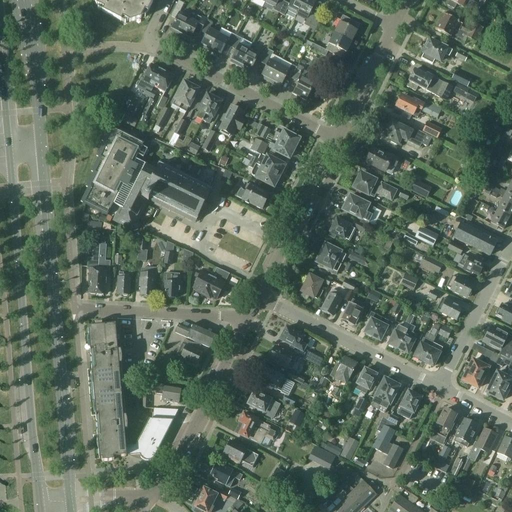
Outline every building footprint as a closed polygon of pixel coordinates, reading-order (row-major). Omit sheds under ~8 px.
[(94,0),(96,5),(99,6),(97,9),(126,24),(127,21),(130,22),(141,19),(142,16),(145,17),(153,3),(147,0),(132,0),(123,3),(117,0),(94,0)] [(273,10),(279,13),(284,2),(281,0),(266,0),(265,2),(275,7),(273,10)] [(291,0),(290,4),(284,2),(279,13),(284,16),(287,10),(297,15),(304,0),(291,0)] [(304,25),(310,28),(311,26),(316,15),(311,12),(316,2),(311,0),(304,0),(297,15),(306,20),(304,25)] [(468,1),(468,0),(449,0),(449,1),(450,1),(447,6),(454,9),(457,5),(464,8),(465,8),(477,14),(480,7),(468,1)] [(180,36),(189,18),(179,13),(184,4),(178,1),(170,16),(176,19),(170,31),(180,36)] [(322,17),(316,15),(311,26),(316,28),(322,17)] [(463,18),(460,24),(459,23),(459,22),(460,19),(459,18),(456,17),(455,19),(455,20),(454,21),(443,15),(435,30),(463,44),(467,38),(475,43),(483,29),(463,18)] [(200,32),(206,21),(196,16),(194,21),(189,18),(180,36),(189,41),(196,29),(200,32)] [(343,16),(334,33),(352,42),(360,25),(343,16)] [(206,21),(200,32),(206,35),(200,46),(210,51),(219,34),(209,29),(212,24),(206,21)] [(219,34),(210,51),(220,57),(226,45),(231,48),(238,34),(235,32),(234,35),(222,29),(219,34)] [(343,59),(352,42),(334,33),(325,50),(343,59)] [(238,34),(231,48),(236,50),(230,62),(240,67),(252,44),(242,39),(243,37),(238,34)] [(430,41),(427,47),(425,47),(424,50),(424,51),(423,54),(424,54),(421,59),(433,65),(435,60),(440,62),(444,55),(449,57),(452,51),(447,48),(441,45),(440,47),(430,41)] [(261,63),(268,50),(267,52),(261,49),(259,54),(249,49),(252,44),(240,67),(250,72),(256,61),(261,63)] [(312,44),(310,49),(321,55),(324,49),(312,44)] [(268,50),(261,63),(266,66),(260,78),(270,83),(282,60),(272,55),(273,53),(268,50)] [(459,52),(456,57),(465,62),(467,57),(459,52)] [(282,60),(270,83),(280,88),(286,76),(291,79),(293,77),(297,68),(292,65),(289,70),(279,65),(282,60)] [(152,91),(154,86),(162,71),(151,65),(143,80),(150,84),(147,89),(144,95),(149,97),(152,91)] [(297,68),(293,77),(298,79),(304,68),(298,65),(297,68)] [(407,87),(415,91),(418,87),(426,91),(433,77),(433,78),(433,77),(427,74),(425,75),(415,70),(412,75),(411,75),(409,78),(410,80),(409,82),(407,87)] [(162,71),(154,86),(165,92),(173,77),(162,71)] [(304,71),(292,94),(306,101),(315,83),(308,80),(311,75),(304,71)] [(456,72),(452,80),(467,88),(471,80),(456,72)] [(453,88),(443,83),(433,78),(433,77),(426,91),(446,102),(453,88)] [(172,105),(179,109),(191,86),(184,82),(175,100),(172,105)] [(469,90),(457,84),(453,93),(464,99),(469,90)] [(191,86),(179,109),(186,113),(189,107),(198,89),(191,86)] [(469,90),(464,99),(473,103),(478,94),(469,90)] [(196,117),(203,121),(214,98),(207,95),(199,111),(196,117)] [(411,116),(412,116),(416,118),(420,110),(437,119),(440,112),(425,105),(424,105),(419,102),(414,99),(413,101),(402,96),(400,100),(397,101),(396,104),(397,106),(396,108),(405,112),(402,117),(409,120),(411,116)] [(162,97),(158,106),(163,109),(168,100),(162,97)] [(214,98),(203,121),(209,124),(212,118),(213,118),(221,102),(214,98)] [(150,99),(142,113),(145,115),(153,101),(150,99)] [(224,119),(217,131),(229,138),(230,136),(232,137),(236,129),(240,131),(245,121),(241,119),(244,111),(233,105),(228,115),(227,114),(224,119)] [(165,108),(155,126),(161,129),(171,111),(165,108)] [(121,123),(135,128),(138,121),(125,115),(121,123)] [(181,120),(174,133),(180,136),(186,123),(181,120)] [(251,121),(249,126),(256,130),(259,125),(251,121)] [(420,148),(422,144),(427,147),(432,138),(426,135),(413,129),(411,132),(392,122),(388,129),(388,128),(386,128),(382,135),(391,140),(390,142),(396,145),(397,143),(399,137),(405,140),(405,141),(420,148)] [(422,132),(432,137),(436,128),(427,123),(422,132)] [(257,130),(254,134),(260,137),(262,132),(264,128),(259,125),(257,130)] [(107,216),(113,204),(127,177),(131,179),(134,173),(130,171),(144,144),(109,126),(102,142),(104,143),(96,157),(98,158),(91,172),(93,173),(86,187),(88,188),(81,203),(107,216)] [(280,126),(278,130),(274,138),(294,149),(299,139),(285,132),(287,129),(280,126)] [(208,152),(218,134),(210,130),(201,148),(208,152)] [(265,143),(270,145),(269,147),(274,150),(274,151),(289,159),(294,149),(274,138),(269,136),(265,143)] [(189,145),(183,142),(178,139),(174,147),(185,152),(189,145)] [(256,140),(253,145),(265,151),(268,146),(256,140)] [(198,148),(190,144),(186,152),(194,157),(198,148)] [(265,151),(253,145),(251,150),(261,155),(262,156),(265,151)] [(143,158),(147,150),(142,147),(138,155),(143,158)] [(373,149),(366,163),(385,172),(385,171),(391,174),(398,160),(388,155),(387,157),(373,149)] [(261,155),(259,159),(256,164),(262,167),(279,177),(281,172),(283,173),(286,168),(284,167),(285,166),(267,157),(266,158),(262,156),(261,155)] [(253,156),(250,161),(247,166),(254,169),(256,164),(259,159),(253,156)] [(160,162),(156,170),(143,197),(149,200),(155,203),(173,168),(160,162)] [(274,187),(274,186),(276,187),(278,182),(277,181),(279,177),(262,167),(256,164),(254,169),(252,173),(252,175),(252,176),(256,178),(274,187)] [(140,218),(146,207),(149,200),(143,197),(156,170),(146,165),(131,193),(129,199),(123,209),(140,218)] [(185,174),(173,168),(155,203),(168,209),(185,174)] [(226,170),(221,181),(231,186),(237,176),(226,170)] [(197,180),(185,174),(168,209),(180,215),(197,180)] [(361,174),(357,181),(355,181),(353,185),(354,187),(354,188),(368,195),(374,198),(376,194),(391,202),(397,191),(381,183),(381,184),(375,181),(361,174)] [(213,188),(197,180),(180,215),(195,223),(213,188)] [(416,181),(411,191),(426,198),(432,188),(416,181)] [(236,197),(242,200),(262,210),(269,195),(245,183),(242,189),(240,188),(236,197)] [(511,185),(510,184),(503,197),(511,201),(511,185)] [(402,192),(399,197),(407,201),(410,196),(402,192)] [(350,196),(346,203),(377,218),(380,211),(368,205),(369,205),(350,196)] [(509,216),(511,211),(511,201),(503,197),(497,210),(509,216)] [(373,225),(377,218),(346,203),(343,210),(362,219),(373,225)] [(140,218),(123,209),(121,208),(114,220),(134,230),(137,229),(138,226),(137,223),(140,218)] [(509,216),(497,210),(490,223),(491,223),(490,226),(496,229),(498,227),(503,230),(509,216)] [(344,239),(348,241),(355,229),(364,233),(367,227),(356,221),(353,228),(351,227),(351,225),(345,221),(344,223),(337,220),(330,232),(331,233),(329,237),(334,239),(336,235),(344,239)] [(460,222),(452,237),(490,256),(498,241),(460,222)] [(415,238),(419,240),(433,247),(438,235),(420,226),(415,238)] [(416,246),(419,240),(415,238),(406,233),(403,240),(416,246)] [(389,238),(384,249),(388,251),(394,240),(389,238)] [(448,248),(452,250),(461,255),(464,249),(455,244),(451,242),(448,248)] [(147,251),(144,251),(145,243),(139,243),(138,251),(139,251),(138,258),(138,261),(146,262),(147,251)] [(167,243),(166,244),(165,253),(166,253),(172,254),(173,246),(167,243)] [(325,245),(321,254),(342,264),(346,256),(341,253),(325,245)] [(166,253),(164,264),(170,265),(173,254),(172,254),(166,253)] [(348,258),(351,260),(364,266),(366,261),(351,253),(348,258)] [(336,276),(342,264),(321,254),(316,263),(330,270),(328,272),(336,276)] [(478,275),(479,274),(481,274),(482,271),(481,269),(484,264),(468,257),(468,258),(463,255),(457,267),(472,274),(473,272),(478,275)] [(424,257),(420,264),(438,273),(442,266),(424,257)] [(191,268),(194,269),(199,270),(200,260),(192,259),(191,268)] [(140,296),(145,296),(146,298),(151,298),(151,296),(152,296),(153,281),(156,281),(157,268),(147,268),(147,269),(141,269),(141,279),(139,279),(139,287),(140,287),(140,296)] [(96,294),(98,270),(90,270),(88,294),(96,294)] [(98,270),(96,294),(105,295),(106,271),(98,270)] [(202,295),(211,277),(201,272),(201,273),(197,271),(195,276),(198,278),(193,288),(197,290),(196,292),(202,295)] [(166,274),(165,283),(164,298),(177,298),(177,293),(180,293),(181,278),(179,278),(179,274),(166,274)] [(418,281),(410,277),(406,274),(400,285),(413,291),(418,281)] [(117,294),(122,295),(124,296),(127,296),(128,295),(129,295),(130,279),(123,279),(123,275),(119,275),(119,279),(117,279),(117,294)] [(471,291),(473,287),(457,279),(452,276),(447,287),(452,289),(452,290),(467,298),(468,297),(469,297),(471,293),(471,291)] [(211,277),(202,295),(210,299),(211,297),(216,300),(225,284),(211,277)] [(310,277),(299,297),(307,301),(309,296),(313,298),(314,298),(319,300),(323,292),(318,290),(321,283),(310,277)] [(329,286),(331,281),(326,278),(323,283),(329,286)] [(345,281),(343,286),(353,292),(356,286),(345,281)] [(332,290),(332,291),(330,295),(330,294),(322,310),(333,316),(341,300),(343,295),(332,290)] [(371,290),(367,298),(375,302),(379,294),(371,290)] [(349,291),(344,300),(350,303),(355,294),(349,291)] [(431,292),(428,297),(435,300),(438,295),(431,292)] [(456,320),(456,319),(458,319),(460,315),(459,314),(461,309),(453,304),(453,303),(447,300),(447,301),(443,299),(440,304),(444,306),(441,312),(456,320)] [(352,300),(341,321),(347,324),(348,323),(354,325),(358,316),(360,317),(363,312),(361,311),(363,306),(352,300)] [(420,304),(414,301),(410,309),(416,312),(420,304)] [(396,305),(392,312),(398,315),(401,308),(396,305)] [(502,305),(499,310),(498,309),(496,313),(497,314),(496,316),(503,319),(502,321),(510,324),(511,323),(511,308),(510,309),(502,305)] [(366,318),(371,320),(365,333),(372,337),(382,318),(375,314),(375,313),(370,311),(366,318)] [(406,323),(410,325),(413,319),(415,317),(410,315),(409,317),(406,323)] [(382,318),(372,337),(380,340),(386,327),(389,321),(382,318)] [(97,431),(97,435),(99,459),(100,459),(102,459),(102,461),(101,461),(104,461),(107,462),(108,461),(112,461),(114,460),(114,459),(113,460),(113,458),(126,457),(126,456),(125,446),(124,430),(127,430),(127,428),(127,426),(127,424),(127,422),(126,420),(126,418),(125,416),(123,416),(118,364),(121,364),(121,362),(121,360),(121,358),(121,356),(121,354),(121,352),(120,351),(117,351),(115,324),(102,325),(102,322),(95,323),(95,326),(88,326),(90,354),(91,355),(92,356),(93,356),(94,363),(92,363),(91,364),(91,366),(96,420),(96,421),(97,422),(99,422),(99,428),(98,429),(97,430),(97,431)] [(216,334),(194,324),(191,330),(179,324),(175,333),(194,342),(201,345),(209,348),(216,334)] [(430,336),(435,339),(441,327),(436,325),(430,336)] [(388,345),(398,349),(408,331),(403,328),(398,326),(395,331),(388,345)] [(443,326),(439,335),(448,339),(452,331),(443,326)] [(488,328),(485,334),(511,346),(511,338),(507,336),(491,327),(490,328),(488,328)] [(304,335),(303,338),(286,329),(280,340),(303,352),(307,344),(309,345),(312,340),(304,335)] [(412,333),(408,331),(398,349),(408,354),(415,341),(414,341),(417,335),(412,333)] [(500,356),(506,359),(510,361),(510,360),(511,361),(511,346),(485,334),(483,338),(484,340),(483,342),(502,351),(500,356)] [(199,351),(201,345),(194,342),(194,343),(184,339),(182,344),(186,346),(199,351)] [(433,343),(428,341),(423,339),(421,344),(420,344),(414,357),(423,362),(433,343)] [(433,343),(423,362),(433,367),(440,354),(440,353),(443,348),(433,343)] [(488,350),(475,343),(472,350),(485,356),(488,350)] [(181,344),(176,355),(181,357),(180,357),(196,364),(201,352),(186,346),(181,344)] [(275,348),(270,360),(286,368),(287,368),(292,370),(297,359),(292,356),(275,348)] [(488,350),(485,356),(491,359),(494,353),(488,350)] [(502,368),(506,359),(500,356),(499,355),(495,364),(502,368)] [(356,365),(351,362),(351,360),(348,359),(346,360),(345,359),(341,367),(337,364),(331,376),(346,384),(349,378),(349,379),(356,365)] [(470,385),(481,363),(475,360),(474,361),(472,361),(462,381),(470,385)] [(487,366),(481,363),(470,385),(478,389),(488,368),(487,368),(487,366)] [(154,367),(151,373),(163,378),(165,372),(154,367)] [(376,375),(372,373),(372,371),(367,368),(366,370),(365,370),(362,376),(360,376),(356,383),(358,384),(355,389),(366,395),(368,390),(369,390),(376,375)] [(266,370),(260,382),(268,386),(267,388),(274,391),(275,389),(281,392),(287,381),(281,378),(266,370)] [(291,372),(288,377),(303,384),(305,378),(291,372)] [(487,393),(494,397),(505,375),(499,372),(498,374),(497,373),(487,393)] [(511,378),(505,375),(494,397),(502,401),(511,381),(511,380),(511,378)] [(322,377),(317,387),(323,390),(328,381),(322,377)] [(373,403),(374,404),(372,408),(377,411),(392,383),(385,379),(375,398),(376,398),(373,403)] [(392,383),(377,411),(384,415),(386,410),(389,405),(399,387),(398,386),(398,384),(395,383),(393,384),(392,383)] [(164,385),(160,385),(158,384),(156,394),(162,395),(161,401),(178,404),(180,388),(164,385)] [(336,388),(332,395),(338,398),(341,391),(336,388)] [(421,398),(420,398),(420,396),(417,394),(415,395),(408,392),(400,408),(398,412),(410,418),(415,408),(421,398)] [(249,405),(257,408),(264,412),(270,414),(273,408),(275,403),(270,401),(270,400),(255,393),(249,405)] [(286,396),(283,401),(292,405),(295,400),(286,396)] [(360,418),(365,408),(368,402),(360,398),(355,409),(357,410),(355,415),(360,418)] [(153,409),(153,419),(149,419),(135,446),(125,446),(126,456),(128,456),(140,455),(141,458),(144,460),(147,461),(150,461),(153,459),(154,457),(165,436),(173,420),(178,410),(153,409)] [(456,416),(451,413),(451,411),(448,410),(446,411),(444,410),(437,424),(436,424),(432,432),(446,440),(453,426),(452,425),(456,416)] [(296,411),(293,416),(290,423),(299,427),(300,425),(305,415),(296,411)] [(244,414),(243,415),(241,415),(239,419),(240,422),(245,425),(239,435),(248,439),(261,445),(264,437),(273,442),(274,441),(276,440),(279,435),(278,433),(278,432),(269,428),(270,427),(244,414)] [(388,420),(385,427),(392,431),(398,420),(390,416),(388,420)] [(377,431),(381,433),(385,427),(388,420),(383,418),(377,431)] [(453,442),(459,445),(470,423),(470,421),(468,420),(466,421),(464,420),(455,437),(453,442)] [(477,426),(470,423),(459,445),(466,449),(468,444),(469,444),(477,426)] [(373,449),(388,456),(383,466),(392,470),(402,450),(394,446),(393,446),(388,444),(394,432),(392,431),(385,427),(381,433),(373,449)] [(484,430),(478,444),(474,442),(470,452),(460,473),(465,475),(471,461),(473,462),(479,450),(488,454),(496,436),(484,430)] [(340,456),(350,460),(359,442),(349,437),(340,456)] [(511,441),(504,438),(497,454),(508,459),(507,461),(508,462),(509,463),(511,457),(511,441)] [(230,442),(230,443),(228,443),(226,446),(227,448),(224,454),(227,456),(226,458),(239,465),(240,463),(240,462),(245,464),(251,453),(246,450),(244,449),(244,446),(241,444),(238,446),(230,442)] [(332,454),(335,448),(328,444),(324,450),(332,454)] [(335,457),(315,447),(309,458),(329,468),(335,457)] [(444,447),(437,461),(443,464),(450,450),(444,447)] [(423,452),(419,460),(431,466),(435,458),(423,452)] [(365,462),(358,458),(355,464),(362,468),(365,462)] [(458,459),(450,475),(456,478),(464,462),(458,459)] [(216,465),(214,470),(212,470),(210,473),(211,475),(210,477),(218,481),(218,482),(218,483),(230,489),(237,475),(232,473),(232,471),(227,469),(226,470),(216,465)] [(277,469),(266,486),(275,492),(280,485),(279,484),(285,474),(277,469)] [(354,490),(367,505),(377,496),(357,476),(354,479),(357,482),(358,482),(359,482),(360,483),(361,484),(354,490)] [(461,485),(458,491),(471,498),(477,485),(471,482),(468,488),(461,485)] [(500,486),(494,497),(502,501),(507,490),(500,486)] [(356,511),(359,511),(367,505),(354,490),(347,497),(345,496),(346,494),(339,488),(336,491),(356,511)] [(241,493),(231,489),(228,495),(238,500),(241,493)] [(203,511),(211,511),(213,508),(211,507),(216,496),(204,490),(195,507),(196,508),(194,511),(201,511),(202,511),(203,511)] [(447,501),(451,493),(446,490),(441,497),(447,501)] [(339,511),(356,511),(336,491),(333,494),(336,497),(339,500),(341,500),(342,500),(343,501),(336,508),(339,511)] [(388,511),(403,511),(415,497),(411,495),(408,499),(408,500),(409,500),(408,502),(399,496),(388,511)] [(418,500),(415,497),(403,511),(419,511),(420,511),(412,505),(413,504),(415,503),(418,500)] [(233,509),(235,507),(237,510),(243,505),(237,501),(231,508),(233,509)]
